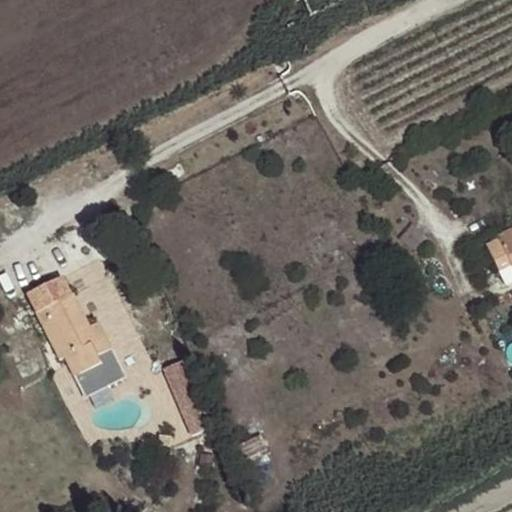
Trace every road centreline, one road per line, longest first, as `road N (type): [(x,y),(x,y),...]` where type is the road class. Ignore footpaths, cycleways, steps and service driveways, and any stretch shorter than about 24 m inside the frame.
road 1 (unknown): [(321,73),(91,188)]
road 2 (residential): [(321,73),(457,0)]
